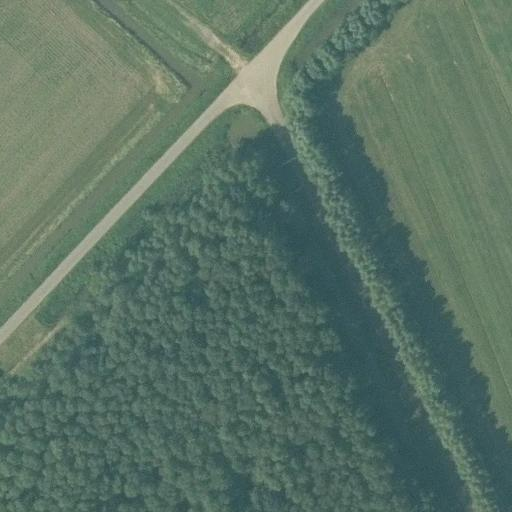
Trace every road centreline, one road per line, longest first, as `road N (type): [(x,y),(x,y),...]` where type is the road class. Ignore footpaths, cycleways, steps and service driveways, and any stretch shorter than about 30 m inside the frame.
road 1 (unknown): [(246,80),(462,511)]
road 2 (unclassified): [(0,341),(322,0)]
